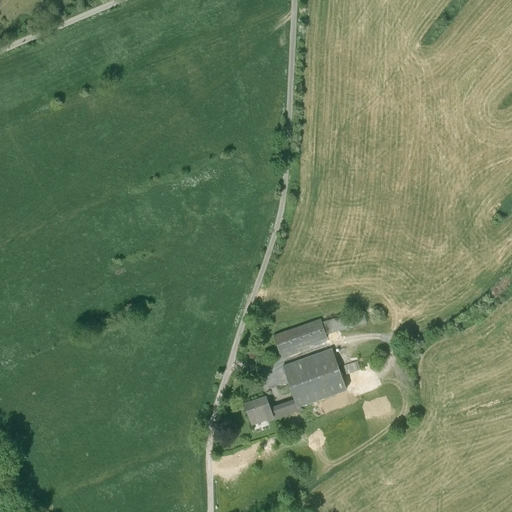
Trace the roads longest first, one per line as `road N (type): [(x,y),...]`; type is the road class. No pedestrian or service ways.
road 1 (unclassified): [(209,511),(211,440),(280,207),(293,0)]
road 2 (unclassified): [(115,0),(0,48)]
